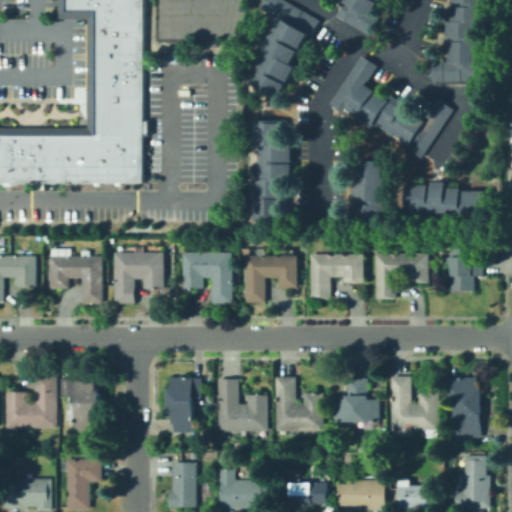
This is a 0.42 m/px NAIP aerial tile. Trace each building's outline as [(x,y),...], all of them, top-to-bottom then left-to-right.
[(145,0),(145,11),(90,10),(90,19),(59,19),(59,0),(145,0)] [(284,0),(321,20),(312,36),(310,35),(293,64),(298,67),(281,98),(251,82),(254,77),(256,79),(258,76),(256,75),(266,58),(268,59),(270,57),(267,55),(268,51),(263,48),(266,44),(269,46),(271,43),(269,42),(278,25),(280,26),(282,23),(279,21),(281,19),(261,8),(265,0),(284,0)] [(382,0),(374,15),(380,18),(370,35),(337,16),(346,1),(343,0),(382,0)] [(487,0),(487,13),(484,13),(484,18),(488,18),(488,22),(482,23),(482,26),(479,27),(479,30),(480,30),(481,39),(482,39),(482,44),(479,44),(479,55),(481,55),(481,61),(489,61),(489,81),(434,81),(434,61),(451,61),(451,38),(449,38),(449,21),(454,21),(454,0),(487,0)] [(89,34),(90,19),(90,10),(145,11),(145,35),(89,34)] [(145,35),(144,58),(89,57),(89,34),(145,35)] [(368,85),(390,100),(394,95),(407,104),(406,107),(425,120),(439,99),(455,109),(422,158),(407,147),(409,144),(403,140),(404,139),(395,133),(394,136),(389,133),(390,132),(382,127),(383,125),(381,123),(379,126),(375,124),(374,126),(370,123),(369,125),(352,113),(353,111),(350,109),(347,114),(331,103),(363,55),(380,66),(368,85)] [(144,58),(144,82),(89,81),(89,57),(144,58)] [(144,82),(144,105),(88,105),(89,81),(144,82)] [(144,105),(143,120),(152,120),(152,136),(145,136),(126,136),(108,136),(98,136),(98,129),(88,129),(88,105),(144,105)] [(285,120),(285,144),(293,144),(294,180),(287,180),(287,195),(285,195),(285,222),(255,222),(255,212),(257,212),(257,201),(253,201),(254,196),(255,197),(255,187),(257,187),(257,184),(254,184),(254,179),(260,179),(260,175),(263,175),(263,172),(261,172),(259,146),(255,146),(256,136),(257,136),(257,126),(254,126),(254,121),(285,120)] [(21,183),(0,182),(0,128),(21,128),(21,183)] [(43,183),(21,183),(21,128),(44,128),(43,183)] [(66,183),(43,183),(44,128),(67,129),(66,183)] [(67,129),(88,129),(87,183),(66,183),(67,129)] [(108,136),(107,184),(87,183),(88,129),(98,129),(98,136),(108,136)] [(126,136),(126,184),(107,184),(108,136),(126,136)] [(126,136),(145,136),(144,184),(126,184),(126,136)] [(384,167),(385,177),(387,177),(387,185),(388,185),(388,190),(384,190),(384,192),(387,192),(387,213),(385,213),(385,216),(388,216),(388,221),(355,221),(354,184),(358,184),(357,161),(388,161),(388,167),(384,167)] [(447,182),(447,188),(462,188),(463,191),(488,191),(488,221),(479,221),(479,218),(469,218),(469,222),(462,222),(462,220),(455,220),(455,218),(451,218),(451,222),(446,222),(446,212),(441,212),(441,214),(432,214),(432,216),(427,216),(426,212),(417,212),(417,214),(408,214),(407,185),(433,185),(433,182),(447,182)] [(452,266),(484,266),(484,256),(475,256),(475,242),(452,242),(452,266)] [(117,252),(117,303),(137,303),(137,280),(141,280),(141,252),(117,252)] [(167,252),(167,288),(145,288),(145,280),(141,280),(141,252),(167,252)] [(185,252),(186,287),(206,287),(205,277),(210,277),(210,252),(185,252)] [(235,252),(235,302),(214,302),(214,277),(210,277),(210,252),(235,252)] [(313,253),(312,295),(333,295),(333,276),(339,276),(339,253),(313,253)] [(365,254),(365,283),(345,283),(345,276),(339,276),(339,253),(365,254)] [(378,253),(378,298),(398,298),(398,276),(404,276),(404,253),(378,253)] [(430,253),(430,283),(410,283),(410,276),(404,276),(404,253),(430,253)] [(0,255),(0,302),(6,302),(6,278),(12,278),(12,255),(0,255)] [(38,255),(38,288),(18,288),(18,278),(12,278),(12,255),(38,255)] [(52,255),(52,288),(72,288),(72,278),(78,278),(79,255),(52,255)] [(104,255),(104,302),(84,302),(84,278),(78,278),(79,255),(104,255)] [(248,255),(247,301),(267,301),(267,277),(274,277),(274,255),(248,255)] [(299,255),(299,287),(281,287),(281,277),(274,277),(274,255),(299,255)] [(452,266),(484,266),(484,276),(475,276),(475,290),(453,290),(452,266)] [(77,436),(78,370),(101,370),(101,436),(77,436)] [(58,428),(58,374),(37,374),(37,402),(33,402),(33,428),(58,428)] [(393,429),(393,375),(414,375),(414,401),(418,401),(418,429),(393,429)] [(174,377),(174,389),(169,389),(170,401),(195,401),(195,396),(204,396),(204,377),(174,377)] [(278,431),(277,377),(298,377),(298,403),(302,403),(302,430),(278,431)] [(360,421),(360,377),(349,377),(349,395),(348,395),(348,398),(336,398),(336,420),(360,421)] [(360,421),(360,377),(371,377),(371,395),(372,395),(372,398),(383,398),(383,421),(360,421)] [(481,377),(481,388),(483,388),(483,437),(463,437),(463,428),(456,428),(456,399),(449,399),(449,377),(481,377)] [(221,429),(221,378),(241,378),(241,403),(245,403),(245,429),(221,429)] [(63,395),(64,379),(75,379),(74,396),(63,395)] [(8,428),(8,391),(29,391),(29,402),(33,402),(33,428),(8,428)] [(443,429),(443,391),(422,391),(422,401),(418,401),(418,429),(443,429)] [(328,430),(327,392),(306,392),(306,403),(302,403),(302,430),(328,430)] [(271,429),(271,393),(249,393),(249,403),(245,403),(245,429),(271,429)] [(170,401),(170,411),(174,411),(173,424),(176,424),(176,432),(195,432),(195,401),(170,401)] [(236,450),(237,442),(245,443),(244,451),(236,450)] [(490,455),(490,474),(492,474),(492,508),(453,507),(453,489),(463,489),(463,475),(467,475),(467,455),(490,455)] [(104,458),(104,482),(92,482),(93,509),(69,509),(69,470),(64,470),(64,461),(69,461),(69,458),(104,458)] [(204,483),(204,493),(199,493),(199,506),(176,506),(171,507),(171,491),(174,491),(174,477),(175,462),(199,462),(199,483),(204,483)] [(270,479),(271,506),(267,506),(267,509),(255,509),(255,507),(223,508),(223,469),(237,469),(237,480),(270,479)] [(383,473),(383,480),(388,480),(388,509),(358,509),(358,505),(340,505),(340,484),(357,483),(357,480),(368,480),(367,473),(383,473)] [(55,478),(54,510),(39,510),(40,506),(26,506),(26,508),(6,508),(5,478),(55,478)] [(440,485),(440,509),(401,509),(401,479),(413,479),(414,485),(440,485)] [(329,482),(330,504),(314,504),(314,507),(293,507),(293,504),(280,504),(280,482),(329,482)]
